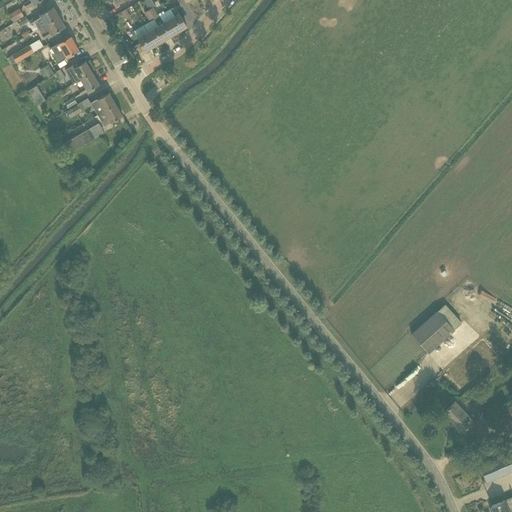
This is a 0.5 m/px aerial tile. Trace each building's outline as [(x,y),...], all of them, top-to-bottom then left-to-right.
[(26,8),(38,1),(39,0),(29,0),(24,3),(26,8)] [(151,0),(143,0),(149,9),(153,7),(155,6),(151,0)] [(59,16),(53,6),(32,18),(38,28),(59,16)] [(187,26),(181,17),(175,6),(171,9),(175,16),(168,19),(176,32),(187,26)] [(157,14),(153,7),(149,9),(153,17),(157,14)] [(13,21),(23,16),(19,8),(9,14),(13,21)] [(125,9),(121,12),(126,19),(130,16),(125,9)] [(153,17),(149,9),(145,12),(149,19),(153,17)] [(176,32),(168,19),(163,22),(158,14),(157,14),(153,17),(158,26),(166,38),(176,32)] [(20,25),(28,21),(25,15),(17,20),(20,25)] [(65,26),(59,16),(38,28),(44,39),(65,26)] [(137,38),(145,51),(155,45),(148,32),(144,25),(133,31),(137,38)] [(166,38),(158,26),(148,32),(155,45),(166,38)] [(70,36),(62,41),(58,43),(51,48),(54,54),(52,55),(57,63),(67,57),(67,58),(74,53),(73,52),(78,49),(70,36)] [(34,52),(34,51),(30,45),(8,57),(13,64),(17,62),(34,52)] [(92,72),(85,61),(80,64),(79,61),(65,70),(73,83),(81,79),(92,72)] [(53,73),(49,66),(41,72),(45,78),(53,73)] [(65,77),(60,69),(56,71),(57,72),(55,73),(59,80),(65,77)] [(99,84),(92,72),(81,79),(85,86),(78,90),(81,95),(99,84)] [(34,87),(27,91),(31,98),(38,94),(34,87)] [(109,92),(100,97),(91,103),(97,114),(115,104),(109,92)] [(68,107),(77,102),(73,97),(65,102),(68,107)] [(81,111),(77,104),(66,111),(70,117),(81,111)] [(97,114),(101,122),(104,126),(122,116),(115,104),(97,114)] [(90,128),(64,143),(70,153),(96,137),(90,128)] [(454,329),(462,322),(445,304),(411,334),(428,353),(455,329),(454,329)] [(489,331),(444,371),(460,389),(505,349),(489,331)] [(461,433),(473,422),(454,401),(442,413),(461,433)] [(492,429),(511,419),(511,405),(487,417),(492,429)] [(486,482),(511,471),(511,453),(480,467),(486,482)] [(511,511),(511,497),(491,506),(493,511),(511,511)]
